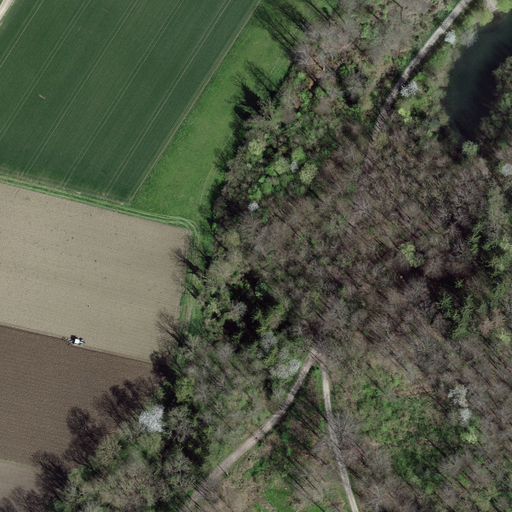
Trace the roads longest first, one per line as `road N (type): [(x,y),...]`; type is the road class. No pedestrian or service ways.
road 1 (track): [(182,511),(269,427),(300,381),(390,105),(471,0)]
road 2 (track): [(356,511),(315,349)]
